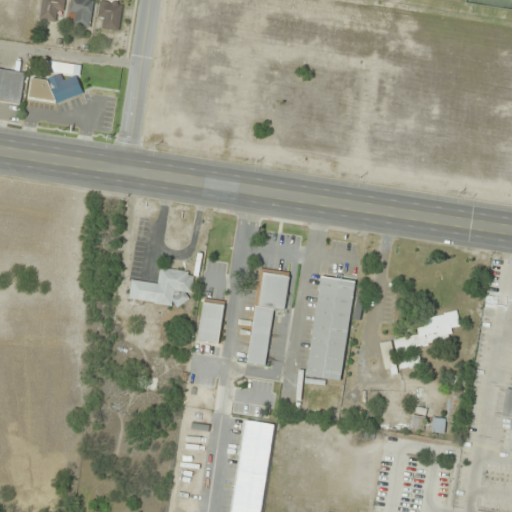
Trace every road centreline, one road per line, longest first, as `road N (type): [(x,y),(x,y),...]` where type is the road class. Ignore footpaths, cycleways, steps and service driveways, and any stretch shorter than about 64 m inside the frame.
road 1 (secondary): [(0,152),(511,234)]
road 2 (residential): [(123,171),(149,0)]
